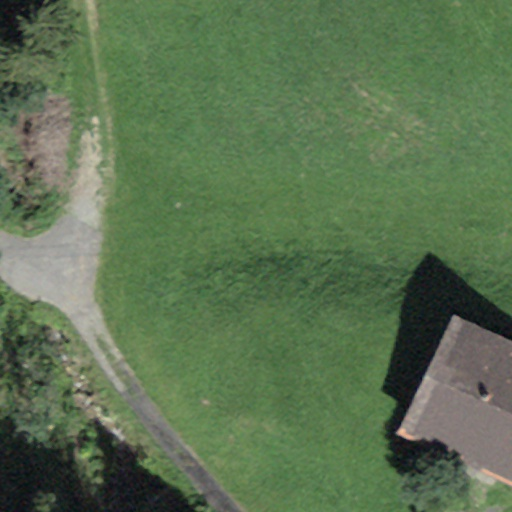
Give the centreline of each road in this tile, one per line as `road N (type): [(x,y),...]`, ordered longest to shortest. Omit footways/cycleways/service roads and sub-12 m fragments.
road 1 (track): [(56,301),(102,122),(72,0)]
road 2 (track): [(210,511),(140,435),(56,301)]
